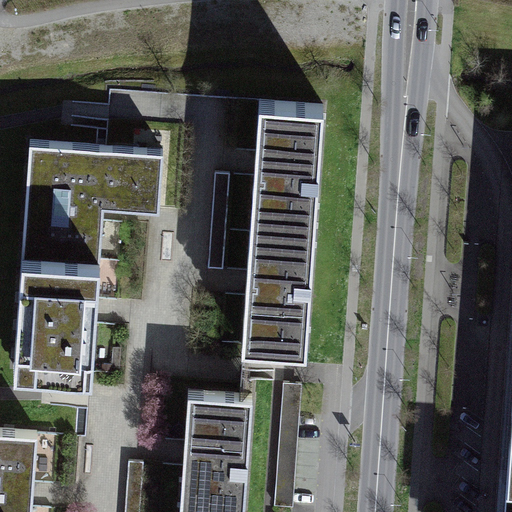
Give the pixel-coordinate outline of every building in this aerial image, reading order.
[(250,228),(313,232),(322,104),(258,100),(250,228)] [(21,253),(100,259),(104,201),(160,205),(164,149),(29,139),(21,253)] [(313,232),(250,228),(242,343),(306,347),(313,232)] [(100,259),(21,253),(12,369),(91,374),(100,259)] [(182,497),(244,502),(251,394),(189,390),(182,497)] [(0,511),(44,511),(51,431),(0,426),(0,511)] [(243,511),(244,502),(182,497),(180,511),(243,511)]
